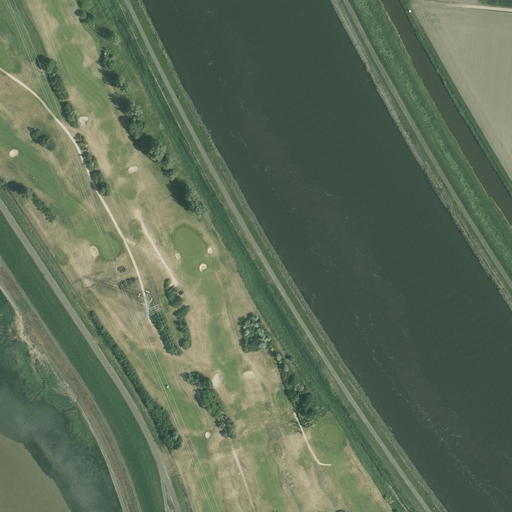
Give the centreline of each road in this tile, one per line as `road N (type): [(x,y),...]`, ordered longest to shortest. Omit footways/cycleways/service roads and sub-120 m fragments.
road 1 (unclassified): [(177,511),(151,442),(0,205)]
road 2 (unclassified): [(511,287),(468,226),(345,0)]
